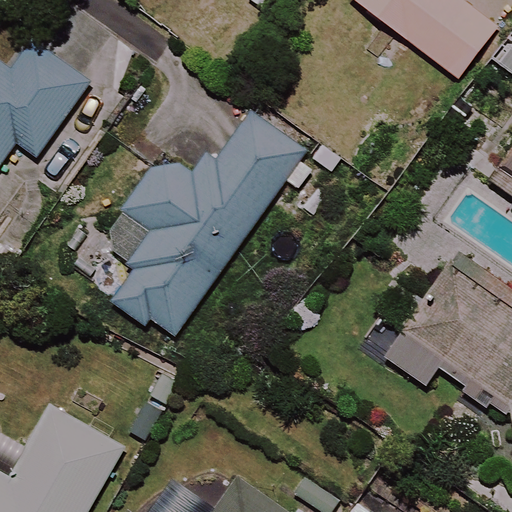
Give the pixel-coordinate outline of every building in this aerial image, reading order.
[(354,0),(460,81),(499,30),(459,0),(354,0)] [(14,74),(0,63),(0,168),(20,142),(43,158),(96,85),(36,43),(14,74)] [(137,270),(114,303),(147,326),(152,320),(178,337),(306,151),(253,114),(203,186),(163,159),(103,246),(137,270)] [(511,163),(510,167),(497,185),(511,196),(511,163)] [(511,290),(458,254),(388,359),(428,386),(438,371),(511,421),(511,290)] [(90,511),(125,449),(54,409),(13,481),(0,473),(0,511),(90,511)] [(284,511),(241,481),(223,506),(182,477),(157,511),(284,511)]
